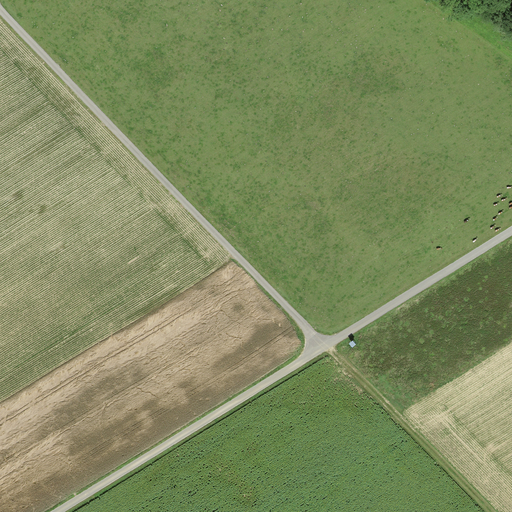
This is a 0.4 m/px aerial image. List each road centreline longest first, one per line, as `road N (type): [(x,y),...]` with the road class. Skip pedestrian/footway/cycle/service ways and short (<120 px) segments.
road 1 (track): [(485,511),(0,8)]
road 2 (unclassified): [(511,230),(54,511)]
